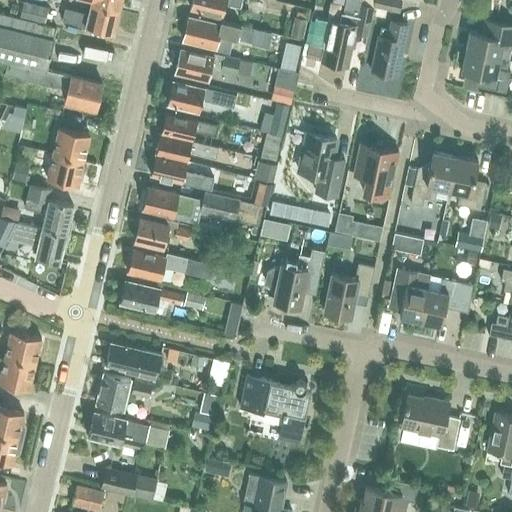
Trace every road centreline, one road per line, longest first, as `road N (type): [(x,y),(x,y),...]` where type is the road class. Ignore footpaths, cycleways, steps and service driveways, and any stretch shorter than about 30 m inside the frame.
road 1 (residential): [(85,315),(159,0)]
road 2 (residential): [(39,511),(85,315)]
road 3 (residential): [(362,349),(326,511)]
road 4 (residential): [(511,375),(394,348),(362,349)]
